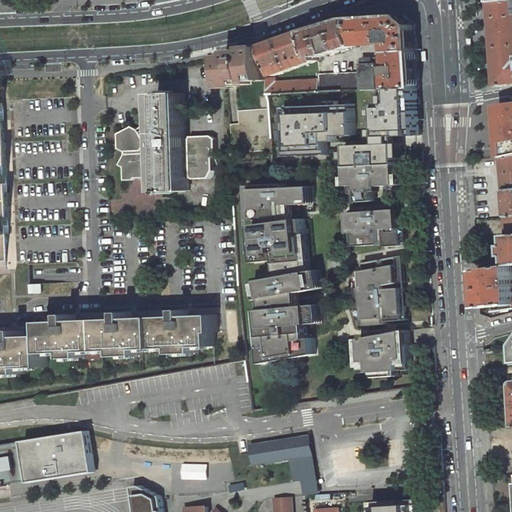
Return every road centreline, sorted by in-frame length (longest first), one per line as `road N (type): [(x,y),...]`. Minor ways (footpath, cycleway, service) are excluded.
road 1 (tertiary): [(0,58),(199,42),(324,0)]
road 2 (tertiary): [(210,0),(117,16),(0,22)]
road 3 (secondary): [(462,338),(474,511)]
road 4 (secondary): [(453,193),(462,338)]
